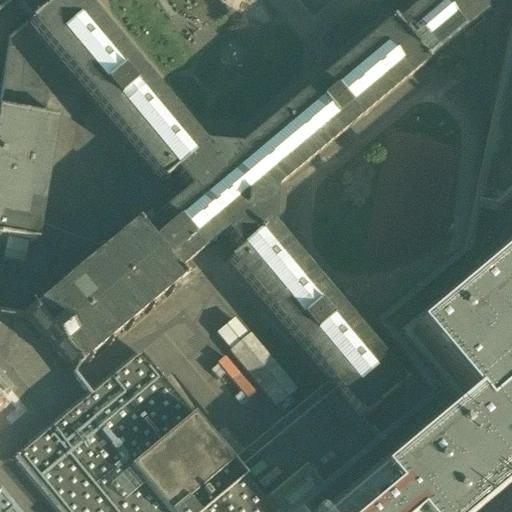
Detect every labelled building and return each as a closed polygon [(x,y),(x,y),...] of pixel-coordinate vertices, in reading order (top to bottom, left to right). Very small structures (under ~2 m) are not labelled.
[(0,321),(0,404),(50,364),(119,306),(281,500),(266,511),(323,511),(300,484),(328,461),(164,266),(319,137),(385,214),(427,178),(275,0),(238,0),(218,17),(282,94),(128,223),(0,68),(0,164),(84,261),(13,319),(4,326),(0,321)] [(423,68),(421,65),(389,28),(387,25),(236,151),(200,148),(76,0),(55,0),(25,26),(159,186),(171,176),(185,194),(136,235),(131,229),(24,318),(71,374),(178,285),(172,278),(222,237),(236,254),(224,264),(326,384),(333,393),(359,424),(402,388),(269,229),(272,195),(423,68)] [(294,0),(309,17),(329,0),(294,0)] [(422,0),(389,28),(421,65),(486,11),(487,2),(485,0),(422,0)] [(511,248),(412,335),(468,401),(332,511),(476,511),(511,482),(511,248)] [(229,353),(275,408),(293,393),(247,338),(229,353)] [(12,461),(54,511),(267,511),(236,475),(228,466),(137,356),(12,461)] [(8,511),(0,501),(0,511),(8,511)]
